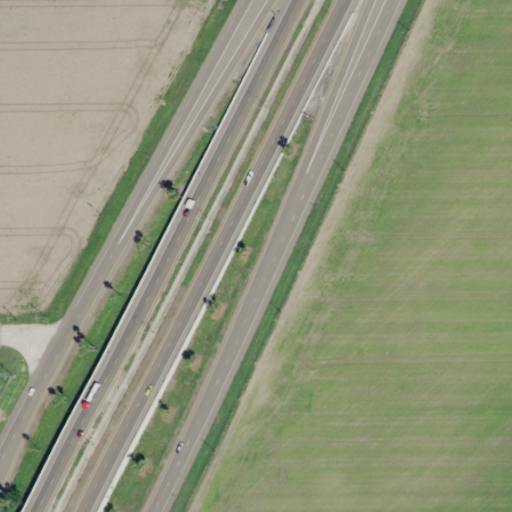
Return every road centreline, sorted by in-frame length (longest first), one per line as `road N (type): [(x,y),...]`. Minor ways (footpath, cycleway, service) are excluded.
road 1 (motorway): [(86,511),(344,0)]
road 2 (motorway): [(293,0),(36,511)]
road 3 (secondary): [(151,511),(393,0)]
road 4 (secondary): [(244,0),(0,468)]
road 5 (motorway): [(269,0),(122,228)]
road 6 (motorway): [(287,227),(379,0)]
